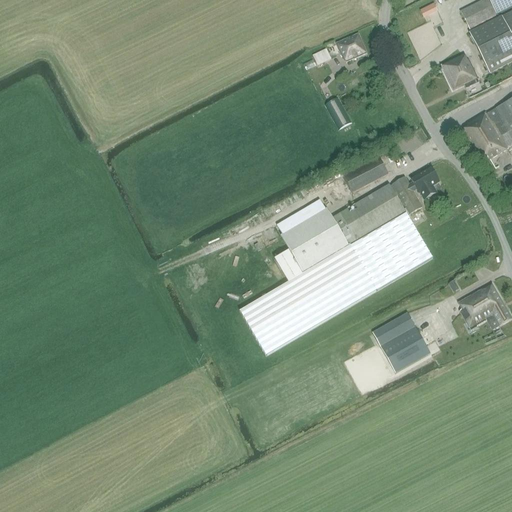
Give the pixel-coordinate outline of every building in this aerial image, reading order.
[(438,8),(447,3),(445,0),(442,0),(436,4),(438,8)] [(511,0),(484,0),(460,12),(469,31),(496,17),(496,16),(511,7),(511,0)] [(426,13),(427,14),(432,11),(429,3),(415,10),(419,17),(426,13)] [(511,12),(469,34),(490,74),(511,62),(511,12)] [(436,46),(426,21),(416,25),(417,26),(403,32),(413,56),(436,46)] [(346,63),(367,54),(358,35),(335,44),(341,58),(343,57),(346,63)] [(313,56),(318,67),(331,60),(326,50),(313,56)] [(440,66),(458,104),(469,99),(465,90),(479,83),(465,57),(463,57),(442,67),(442,65),(440,66)] [(351,123),(337,98),(324,105),(337,130),(351,123)] [(511,100),(485,116),(485,115),(466,125),(468,129),(462,132),(483,165),(507,150),(500,138),(504,136),(509,144),(511,142),(511,100)] [(371,157),(341,172),(347,184),(352,194),(388,175),(380,159),(373,163),(371,157)] [(439,183),(432,171),(431,169),(411,180),(413,183),(417,190),(419,194),(420,194),(424,201),(437,193),(433,187),(439,183)] [(405,178),(392,186),(406,209),(403,210),(407,217),(422,208),(413,193),(417,190),(413,184),(409,186),(405,178)] [(266,358),(433,260),(407,216),(403,210),(389,186),(340,215),(331,220),(326,211),(283,237),(291,251),(275,260),(289,284),(240,313),(266,358)] [(511,318),(492,285),(458,304),(462,311),(459,312),(461,315),(463,319),(469,331),(486,321),(492,332),(499,328),(511,320),(511,318)] [(372,334),(373,334),(350,346),(371,387),(396,374),(431,355),(407,314),(372,334)] [(481,340),(491,334),(488,330),(478,336),(481,340)]
